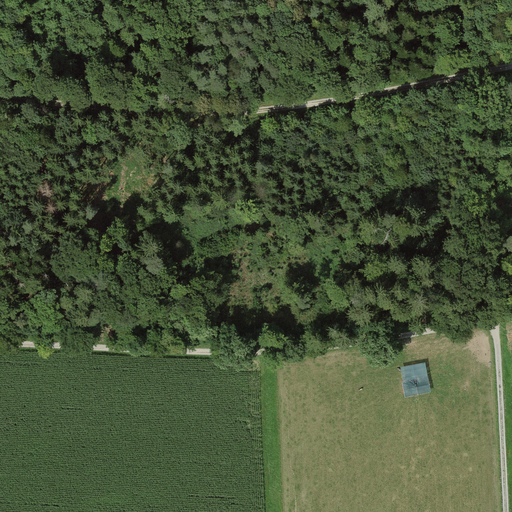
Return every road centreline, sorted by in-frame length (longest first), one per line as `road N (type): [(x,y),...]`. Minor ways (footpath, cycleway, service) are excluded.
road 1 (track): [(0,93),(160,98),(426,81),(511,60)]
road 2 (track): [(496,313),(254,358),(0,343)]
road 3 (track): [(509,511),(496,313),(511,310)]
